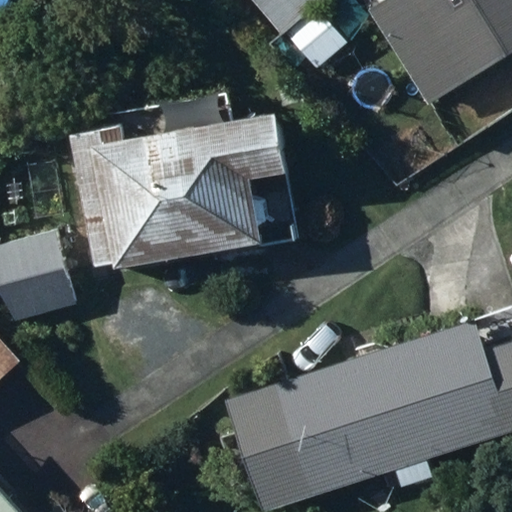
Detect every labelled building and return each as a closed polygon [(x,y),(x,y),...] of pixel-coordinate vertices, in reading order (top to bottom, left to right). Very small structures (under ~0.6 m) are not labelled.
[(264,0),(291,33),(331,0),(264,0)] [(511,0),(395,0),(385,7),(447,103),(511,61),(511,0)] [(326,23),(301,40),(314,59),(339,42),(326,23)] [(280,171),(319,164),(309,106),(149,134),(147,120),(96,128),(118,259),(141,255),(143,261),(291,236),(280,171)] [(66,226),(0,247),(0,248),(19,305),(85,282),(66,226)] [(500,315),(245,395),(280,506),(511,432),(511,347),(511,348),(500,315)] [(0,511),(52,511),(0,452),(0,387),(35,356),(0,316),(0,511)]
